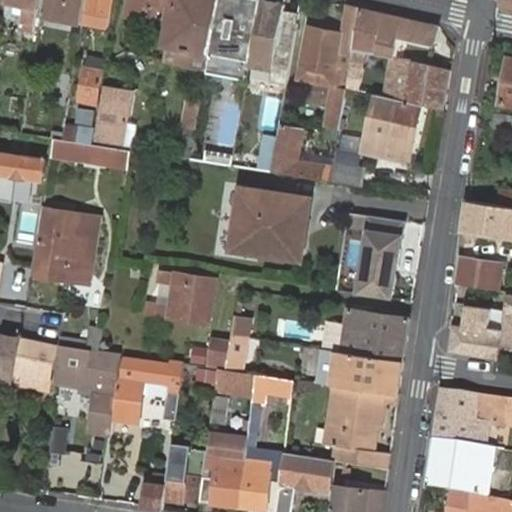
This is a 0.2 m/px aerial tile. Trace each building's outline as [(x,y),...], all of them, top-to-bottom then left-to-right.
[(37,0),(8,0),(8,3),(27,7),(24,23),(26,24),(24,30),(34,32),(39,10),(35,9),(37,0)] [(88,0),(48,0),(47,5),(86,14),(86,13),(88,0)] [(113,0),(88,0),(86,13),(110,16),(113,0)] [(174,11),(176,0),(128,0),(129,0),(130,1),(149,5),(163,8),(158,32),(169,34),(174,11)] [(180,0),(176,0),(174,11),(169,34),(166,46),(172,47),(180,0)] [(213,51),(221,0),(180,0),(172,47),(212,55),(213,51)] [(288,5),(263,0),(223,0),(210,70),(209,75),(248,83),(252,65),(275,69),(272,83),(290,87),(302,24),(285,21),(288,5)] [(146,13),(149,5),(130,1),(128,9),(146,13)] [(86,14),(47,5),(45,15),(84,24),(86,14)] [(362,11),(350,8),(345,36),(310,29),(300,83),(332,90),(325,129),(340,131),(348,89),(355,52),(362,11)] [(440,29),(362,11),(355,52),(368,54),(395,59),(400,37),(436,46),(440,29)] [(169,62),(172,47),(166,46),(163,61),(169,62)] [(210,70),(212,55),(172,47),(169,62),(210,70)] [(355,52),(348,89),(359,92),(368,54),(355,52)] [(445,112),(452,70),(412,62),(406,96),(395,94),(393,100),(420,107),(445,112)] [(86,68),(80,102),(97,105),(103,71),(86,68)] [(107,89),(97,140),(121,144),(132,93),(107,89)] [(408,163),(420,107),(393,100),(379,97),(365,154),(408,163)] [(511,119),(496,116),(493,130),(511,133),(511,119)] [(96,133),(64,127),(61,142),(93,146),(96,133)] [(254,150),(251,170),(272,174),(279,132),(248,127),(244,149),(254,150)] [(285,128),(277,175),(331,182),(333,170),(299,163),(304,131),(285,128)] [(192,161),(197,133),(187,131),(181,160),(192,161)] [(42,150),(43,139),(4,136),(3,148),(42,150)] [(511,145),(482,139),(474,179),(511,187),(511,145)] [(61,142),(55,141),(51,160),(90,165),(93,146),(61,142)] [(133,152),(93,146),(90,165),(130,171),(133,152)] [(0,170),(0,201),(14,204),(18,178),(43,182),(47,161),(3,154),(0,170)] [(365,167),(335,163),(333,170),(331,182),(343,184),(362,187),(365,167)] [(246,192),(237,251),(302,261),(312,202),(246,192)] [(511,210),(471,204),(465,235),(511,242),(511,210)] [(37,276),(71,283),(72,280),(73,269),(71,268),(75,248),(77,248),(80,231),(82,214),(77,213),(50,208),(37,276)] [(72,280),(71,283),(91,286),(102,217),(82,214),(80,231),(77,248),(75,248),(71,268),(73,269),(72,280)] [(461,259),(457,286),(496,292),(500,265),(461,259)] [(174,286),(171,308),(148,304),(147,315),(209,325),(215,280),(162,272),(160,284),(174,286)] [(499,331),(489,329),(488,336),(503,339),(502,347),(511,348),(511,298),(509,314),(511,313),(511,323),(507,323),(500,322),(499,331)] [(492,310),(475,307),(470,333),(488,336),(489,329),(492,310)] [(409,320),(409,319),(333,308),(327,352),(338,354),(343,355),(403,365),(409,320)] [(470,333),(455,331),(452,352),(500,360),(502,347),(503,339),(488,336),(470,333)] [(228,360),(232,336),(212,333),(208,368),(218,370),(220,370),(226,371),(228,360)] [(23,341),(23,339),(1,335),(0,341),(0,344),(9,346),(7,356),(2,356),(0,366),(0,381),(50,391),(57,348),(23,341)] [(249,339),(232,336),(228,360),(245,363),(249,339)] [(123,357),(63,348),(59,374),(58,381),(84,385),(83,393),(100,395),(96,422),(91,421),(90,430),(113,433),(114,422),(119,387),(123,357)] [(402,367),(403,365),(343,355),(338,354),(338,357),(335,377),(331,377),(330,387),(336,388),(345,389),(346,383),(346,381),(350,382),(353,359),(362,361),(402,367)] [(335,377),(338,357),(327,355),(321,385),(327,386),(330,387),(331,377),(335,377)] [(398,397),(402,367),(362,361),(353,359),(350,382),(346,381),(346,383),(345,389),(384,395),(398,397)] [(178,418),(185,364),(175,363),(173,367),(126,360),(122,388),(119,387),(114,422),(140,427),(146,392),(169,395),(166,416),(178,418)] [(245,363),(228,360),(226,371),(244,374),(245,363)] [(218,370),(208,368),(187,365),(186,376),(216,381),(218,370)] [(294,397),(296,381),(266,377),(264,393),(294,397)] [(511,401),(441,391),(434,442),(471,447),(474,422),(511,426),(511,401)] [(382,405),(383,400),(334,392),(326,445),(337,448),(335,462),(346,464),(388,470),(390,455),(373,453),(376,431),(378,431),(382,405)] [(397,408),(398,397),(384,395),(383,400),(382,405),(397,408)] [(68,426),(50,423),(44,459),(62,462),(68,426)] [(258,432),(251,431),(249,447),(248,459),(242,508),(268,511),(275,453),(264,452),(263,459),(254,459),(258,432)] [(249,447),(251,431),(245,431),(243,447),(249,447)] [(204,485),(206,474),(207,467),(187,464),(188,449),(180,448),(180,441),(175,440),(170,477),(168,499),(201,504),(202,498),(204,485)] [(496,450),(502,451),(503,444),(484,440),(482,449),(496,450)] [(471,447),(434,442),(428,487),(452,491),(488,496),(496,450),(482,449),(471,447)] [(220,447),(210,445),(207,467),(206,474),(217,476),(214,504),(242,508),(248,459),(219,455),(220,447)] [(330,492),(335,462),(286,455),(282,485),(301,488),(300,493),(303,498),(308,499),(312,497),(312,489),(330,492)] [(0,485),(5,486),(9,459),(0,457),(0,485)] [(206,474),(204,485),(202,503),(214,504),(217,476),(206,474)] [(145,508),(166,511),(168,499),(170,477),(156,475),(155,487),(149,486),(145,508)] [(382,511),(385,494),(336,487),(332,511),(382,511)] [(511,511),(511,499),(488,496),(452,491),(449,511),(511,511)]
